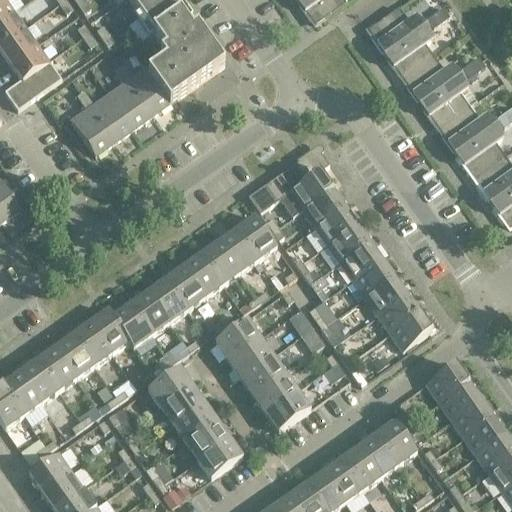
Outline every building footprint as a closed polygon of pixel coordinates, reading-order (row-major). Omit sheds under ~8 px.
[(0,0),(0,25),(14,16),(2,0),(0,0)] [(66,4),(63,0),(52,0),(59,9),(66,4)] [(82,0),(75,0),(73,2),(78,10),(85,5),(82,0)] [(175,0),(126,0),(165,54),(160,57),(165,64),(149,75),(147,72),(146,73),(170,108),(224,70),(175,0)] [(301,0),(296,4),(299,8),(298,8),(309,24),(311,23),(315,29),(346,7),(341,0),(301,0)] [(73,13),(66,4),(59,9),(66,18),(73,13)] [(91,13),(85,5),(78,10),(84,18),(91,13)] [(442,11),(434,17),(441,27),(449,21),(442,11)] [(408,25),(398,12),(368,34),(372,40),(370,41),(382,56),(385,60),(424,32),(416,20),(408,25)] [(0,50),(26,33),(14,16),(0,25),(0,50)] [(441,27),(434,17),(426,23),(433,33),(441,27)] [(90,38),(84,29),(77,34),(83,43),(90,38)] [(103,30),(96,36),(102,44),(109,38),(103,30)] [(432,43),(424,32),(385,60),(388,63),(387,64),(398,79),(400,78),(404,84),(434,62),(425,48),(432,43)] [(37,50),(26,33),(0,50),(0,54),(10,69),(37,50)] [(97,47),(90,38),(83,43),(90,52),(97,47)] [(115,46),(109,38),(102,44),(107,51),(115,46)] [(49,66),(37,50),(10,69),(21,85),(22,86),(49,66)] [(478,61),(470,67),(477,77),(485,71),(478,61)] [(444,75),(434,62),(404,84),(407,89),(406,90),(417,106),(418,105),(420,109),(459,81),(451,70),(444,75)] [(61,84),(49,66),(22,86),(21,85),(4,96),(17,115),(61,84)] [(477,77),(470,67),(461,73),(468,82),(477,77)] [(121,69),(114,74),(119,81),(126,76),(121,69)] [(131,83),(127,86),(152,121),(170,108),(146,73),(131,83)] [(123,88),(109,99),(127,126),(133,134),(152,121),(127,86),(131,83),(126,76),(119,81),(123,88)] [(468,92),(459,81),(420,109),(423,113),(422,113),(433,129),(435,128),(439,133),(470,111),(460,98),(468,92)] [(84,95),(76,101),(81,108),(89,102),(84,95)] [(94,109),(90,112),(115,147),(127,138),(133,134),(127,126),(109,99),(94,109)] [(86,115),(70,126),(95,161),(115,147),(90,112),(94,109),(89,102),(81,108),(86,115)] [(479,124),(470,111),(439,133),(443,138),(441,140),(452,155),(453,155),(456,158),(495,131),(487,119),(479,124)] [(511,126),(505,116),(497,122),(504,132),(511,126)] [(503,142),(495,131),(456,158),(458,162),(458,163),(469,178),(470,177),(474,182),(505,161),(495,147),(503,142)] [(329,170),(318,154),(299,168),(297,167),(264,189),(265,190),(248,202),(260,219),(280,204),(319,177),(329,170)] [(511,170),(505,161),(474,182),(478,188),(477,189),(488,205),(488,204),(491,208),(511,192),(511,170)] [(323,182),(319,177),(280,204),(292,222),(302,215),(335,192),(327,180),(323,182)] [(0,185),(0,226),(0,227),(20,214),(0,185)] [(343,204),(335,192),(302,215),(315,233),(344,212),(340,206),(343,204)] [(511,231),(511,192),(491,208),(494,212),(493,212),(504,228),(506,227),(510,233),(511,231)] [(348,218),(344,212),(315,233),(327,250),(360,227),(351,215),(348,218)] [(254,221),(236,234),(258,266),(277,253),(254,221)] [(271,223),(266,227),(272,236),(277,232),(271,223)] [(368,239),(360,227),(327,250),(339,268),(369,247),(365,241),(368,239)] [(284,241),(277,232),(272,236),(278,245),(284,241)] [(258,266),(236,234),(218,247),(240,279),(258,266)] [(240,279),(218,247),(200,259),(223,291),(240,279)] [(373,253),(369,247),(339,268),(352,285),(385,262),(376,251),(373,253)] [(223,291),(200,259),(183,272),(205,303),(223,291)] [(296,259),(291,263),(297,271),(302,268),(296,259)] [(393,274),(385,262),(352,285),(364,303),(394,282),(390,277),(393,274)] [(309,276),(302,268),(297,271),(303,280),(309,276)] [(205,303),(183,272),(165,284),(188,316),(205,303)] [(297,282),(293,276),(284,283),(288,288),(297,282)] [(398,288),(394,282),(364,303),(377,321),(410,298),(401,286),(398,288)] [(188,316),(165,284),(147,297),(170,328),(188,316)] [(321,294),(316,298),(322,307),(327,303),(321,294)] [(265,296),(257,302),(260,308),(269,301),(265,296)] [(293,305),(287,296),(282,300),(288,309),(293,305)] [(170,328),(147,297),(130,309),(152,341),(170,328)] [(418,310),(410,298),(377,321),(389,338),(419,318),(415,312),(418,310)] [(260,308),(257,302),(248,308),(252,314),(260,308)] [(130,309),(112,321),(112,322),(130,347),(129,347),(134,354),(152,341),(130,309)] [(108,315),(89,328),(112,359),(129,347),(130,347),(112,322),(112,321),(108,315)] [(423,324),(419,318),(389,338),(402,357),(435,334),(426,321),(423,324)] [(230,321),(221,327),(225,332),(234,326),(230,321)] [(320,321),(315,325),(321,334),(326,330),(320,321)] [(337,322),(326,330),(332,339),(343,331),(337,322)] [(312,333),(306,324),(301,328),(307,336),(312,333)] [(260,343),(247,325),(215,347),(228,365),(260,343)] [(225,332),(221,327),(212,333),(216,339),(225,332)] [(112,359),(89,328),(72,340),(94,372),(112,359)] [(332,339),(326,330),(321,334),(327,343),(332,339)] [(318,341),(312,333),(307,336),(313,345),(318,341)] [(94,372),(72,340),(54,352),(77,384),(94,372)] [(272,361),(260,343),(228,365),(240,383),(272,361)] [(195,345),(186,352),(190,357),(199,351),(195,345)] [(77,384),(54,352),(36,365),(59,397),(77,384)] [(190,357),(186,352),(177,358),(181,363),(190,357)] [(345,357),(339,361),(346,369),(351,365),(345,357)] [(337,368),(331,359),(325,363),(332,372),(337,368)] [(285,378),(272,361),(240,383),(253,401),(285,378)] [(384,361),(374,368),(378,374),(388,367),(384,361)] [(59,397),(36,365),(19,377),(41,409),(59,397)] [(357,374),(351,365),(346,369),(352,378),(357,374)] [(467,379),(458,367),(425,390),(438,408),(468,388),(464,382),(467,379)] [(332,372),(323,378),(331,388),(345,379),(343,377),(337,368),(332,372)] [(159,370),(150,377),(154,382),(163,376),(159,370)] [(192,391),(179,372),(147,395),(160,413),(192,391)] [(41,409),(19,377),(1,390),(24,421),(41,409)] [(154,382),(150,377),(142,383),(146,388),(154,382)] [(297,396),(285,378),(253,401),(265,418),(297,396)] [(472,393),(468,388),(438,408),(451,426),(484,403),(475,391),(472,393)] [(24,421),(1,390),(0,390),(0,427),(5,434),(24,421)] [(105,391),(97,396),(104,406),(111,400),(105,391)] [(204,408),(192,391),(160,413),(173,431),(204,408)] [(124,395),(115,402),(119,407),(128,401),(124,395)] [(310,415),(297,396),(265,418),(278,437),(310,415)] [(119,407),(115,402),(106,408),(110,413),(119,407)] [(492,415),(484,403),(451,426),(463,444),(493,423),(489,417),(492,415)] [(217,426),(204,408),(173,431),(185,449),(217,426)] [(120,427),(114,418),(108,422),(114,431),(120,427)] [(405,419),(399,423),(405,432),(411,428),(405,419)] [(88,420),(80,426),(84,432),(92,426),(88,420)] [(497,429),(493,423),(463,444),(476,461),(508,438),(500,426),(497,429)] [(84,432),(80,426),(71,433),(75,438),(84,432)] [(103,426),(98,430),(104,438),(110,434),(103,426)] [(229,444),(217,426),(185,449),(198,466),(229,444)] [(417,458),(394,426),(376,440),(398,471),(417,458)] [(417,436),(411,428),(405,432),(411,440),(417,436)] [(511,443),(508,438),(476,461),(488,479),(511,462),(511,443)] [(112,440),(104,446),(107,450),(115,444),(112,440)] [(398,471),(376,440),(358,452),(380,484),(398,471)] [(242,462),(229,444),(198,466),(211,485),(242,462)] [(53,445),(44,451),(48,457),(57,451),(53,445)] [(133,446),(127,450),(134,458),(139,454),(133,446)] [(98,448),(90,453),(94,458),(102,453),(98,448)] [(48,457),(44,451),(36,457),(40,463),(48,457)] [(380,484),(358,452),(340,464),(363,496),(380,484)] [(129,462),(123,453),(117,457),(123,466),(129,462)] [(145,463),(139,454),(134,458),(140,467),(145,463)] [(429,454),(424,458),(430,467),(436,463),(429,454)] [(71,476),(58,457),(28,478),(42,497),(71,476)] [(135,470),(129,462),(123,466),(129,474),(135,470)] [(511,462),(488,479),(501,497),(511,489),(511,462)] [(442,472),(436,463),(430,467),(436,476),(442,472)] [(363,496),(340,464),(323,477),(345,509),(363,496)] [(57,511),(83,494),(71,476),(42,497),(52,511),(57,511)] [(340,511),(345,509),(323,477),(305,489),(320,511),(340,511)] [(158,480),(152,484),(158,493),(164,489),(158,480)] [(153,497),(147,488),(142,492),(148,501),(153,497)] [(170,498),(164,489),(158,493),(164,502),(170,498)] [(320,511),(305,489),(287,502),(293,511),(320,511)] [(511,511),(511,489),(501,497),(511,511)] [(454,490),(449,494),(455,502),(460,498),(454,490)] [(185,491),(176,497),(181,505),(190,498),(185,491)] [(94,511),(96,511),(83,494),(57,511),(94,511)] [(161,507),(153,497),(148,501),(155,511),(161,507)] [(429,497),(420,503),(424,509),(433,503),(429,497)] [(467,507),(460,498),(455,502),(461,511),(467,507)] [(293,511),(287,502),(272,511),(293,511)] [(419,511),(424,509),(420,503),(411,510),(413,511),(419,511)]
